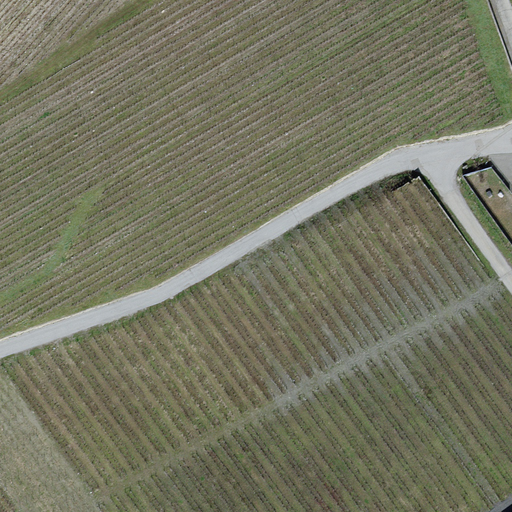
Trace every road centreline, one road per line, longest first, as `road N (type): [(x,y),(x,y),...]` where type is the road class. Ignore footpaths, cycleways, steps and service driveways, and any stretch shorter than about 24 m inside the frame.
road 1 (unclassified): [(438,151),(372,174),(162,293),(0,351)]
road 2 (unclassified): [(511,281),(447,190),(438,151)]
